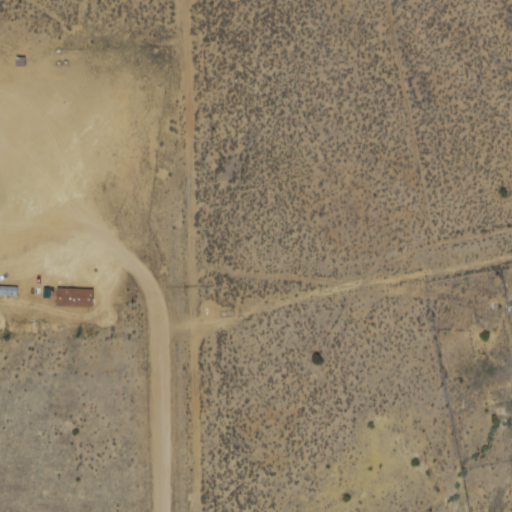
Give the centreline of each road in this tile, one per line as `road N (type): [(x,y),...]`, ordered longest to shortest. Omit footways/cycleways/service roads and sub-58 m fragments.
road 1 (residential): [(156,511),(158,357),(150,286),(130,255),(43,240),(44,108),(0,69)]
road 2 (residential): [(180,0),(196,501),(190,511)]
